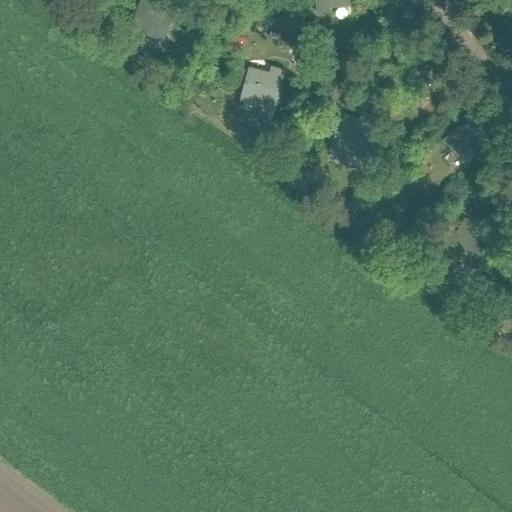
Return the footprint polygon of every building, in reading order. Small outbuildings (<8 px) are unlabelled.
[(162,41),(176,4),(164,0),(163,0),(161,6),(146,0),(143,0),(132,30),(162,41)] [(316,0),(318,14),(330,13),(329,6),(349,4),(349,0),(316,0)] [(291,38),(288,49),(301,52),(298,65),(308,68),(313,50),(305,48),(306,42),(291,38)] [(274,110),(284,72),(272,69),(271,75),(250,69),(241,101),(274,110)] [(341,116),(332,145),(331,150),(364,159),(376,117),(363,113),(361,121),(341,116)] [(469,169),(492,148),(477,130),(482,125),(474,115),(444,141),(469,169)] [(467,221),(448,256),(444,262),(454,267),(457,261),(477,272),(493,243),(474,232),(477,226),(467,221)]
